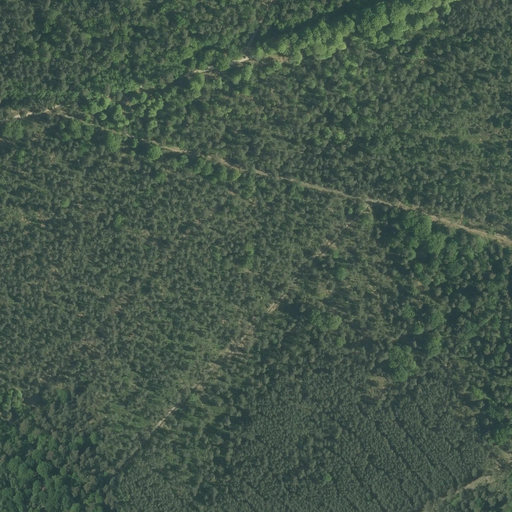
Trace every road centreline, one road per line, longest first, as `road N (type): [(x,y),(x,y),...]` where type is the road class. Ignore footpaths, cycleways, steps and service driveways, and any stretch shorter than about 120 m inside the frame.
road 1 (track): [(0,122),(442,0)]
road 2 (track): [(376,202),(81,511)]
road 3 (track): [(48,110),(376,202)]
road 4 (track): [(376,202),(511,240)]
road 5 (track): [(80,511),(0,407)]
